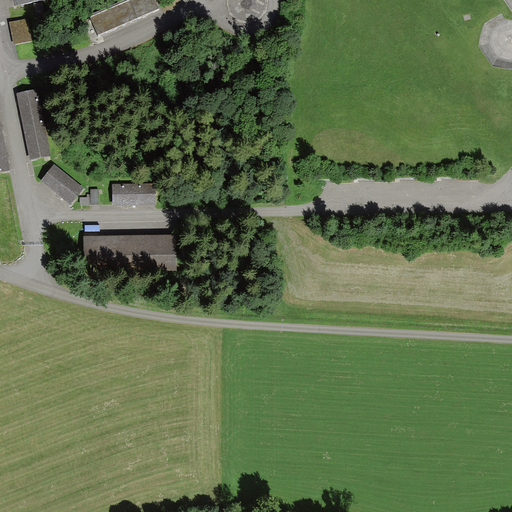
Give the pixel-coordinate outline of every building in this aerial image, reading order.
[(100,40),(161,11),(155,0),(136,0),(91,21),(100,40)] [(28,18),(10,22),(14,45),(33,41),(28,18)] [(17,93),(30,160),(51,156),(38,89),(17,93)] [(0,119),(0,171),(10,169),(0,119)] [(54,164),(40,181),(70,206),(84,188),(54,164)] [(156,184),(112,184),(112,205),(157,205),(156,184)] [(91,204),(99,204),(99,189),(91,189),(91,194),(87,194),(87,197),(80,197),(80,204),(91,204)] [(177,235),(84,236),(84,268),(177,267),(177,235)]
